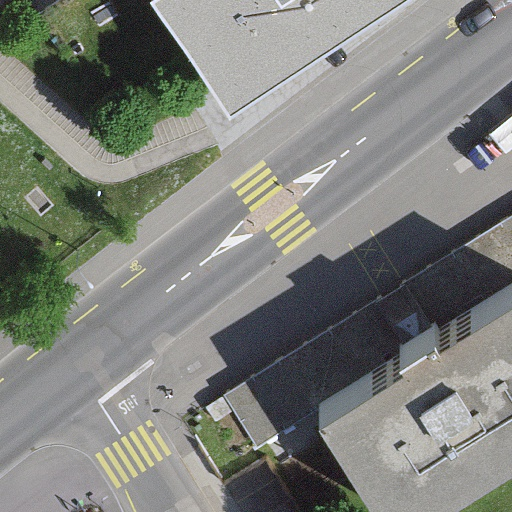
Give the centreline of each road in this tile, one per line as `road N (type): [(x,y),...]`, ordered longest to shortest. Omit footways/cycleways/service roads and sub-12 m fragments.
road 1 (residential): [(511,23),(70,356)]
road 2 (residential): [(70,356),(163,511)]
